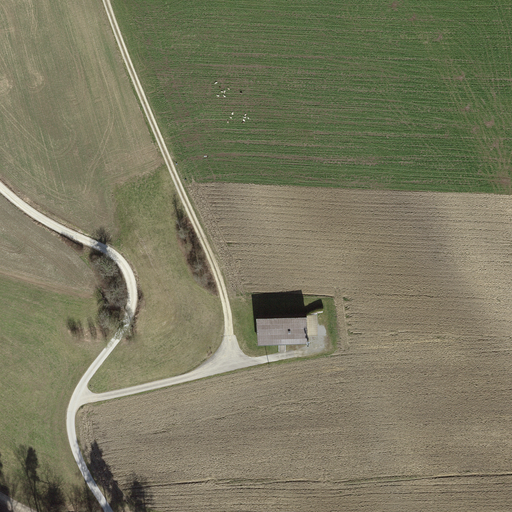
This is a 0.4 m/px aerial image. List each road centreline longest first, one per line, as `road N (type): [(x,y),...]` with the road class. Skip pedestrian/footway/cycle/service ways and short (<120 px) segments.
road 1 (track): [(73,402),(193,378),(222,362),(229,335),(223,296),(105,0)]
road 2 (track): [(108,511),(80,461),(70,412),(129,317),(129,276),(110,251),(43,218),(0,185)]
